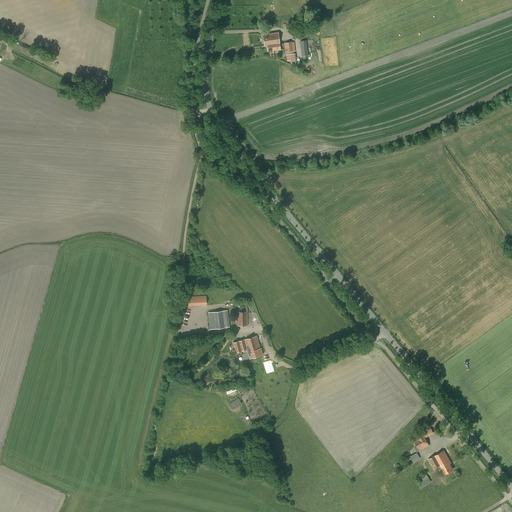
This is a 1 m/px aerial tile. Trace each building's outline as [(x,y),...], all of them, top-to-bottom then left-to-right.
[(267,45),(279,44),(280,44),(278,32),(262,35),(264,46),(267,45)] [(305,56),(308,55),(306,40),(300,41),(301,56),(302,56),(302,59),(306,59),(305,56)] [(290,54),(291,63),(296,62),(295,53),(294,53),(292,42),(284,43),(283,43),(284,54),(285,54),(285,55),(290,54)] [(206,296),(195,297),(195,306),(207,305),(206,296)] [(247,306),(233,306),(233,311),(235,311),(236,322),(235,322),(235,326),(248,325),(247,309),(247,306)] [(206,313),(208,329),(230,327),(228,310),(206,313)] [(236,352),(240,351),(244,350),(245,353),(241,354),(243,360),(263,354),(261,348),(260,348),(257,336),(233,342),(236,352)] [(229,403),(233,409),(242,404),(238,398),(229,403)] [(422,432),(412,438),(417,446),(414,448),(416,452),(417,452),(419,450),(419,451),(429,445),(427,442),(428,442),(425,438),(434,433),(431,427),(422,432)] [(434,455),(440,465),(445,474),(453,469),(450,464),(451,463),(448,456),(444,450),(434,455)] [(417,452),(410,456),(413,462),(420,458),(417,452)] [(434,468),(440,465),(434,455),(428,459),(434,468)] [(418,480),(422,487),(431,481),(426,474),(418,480)]
